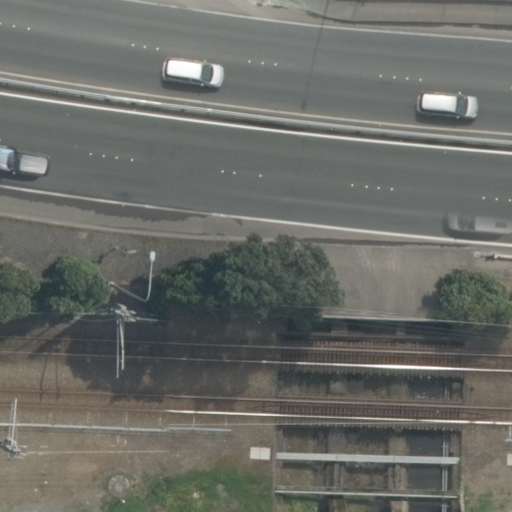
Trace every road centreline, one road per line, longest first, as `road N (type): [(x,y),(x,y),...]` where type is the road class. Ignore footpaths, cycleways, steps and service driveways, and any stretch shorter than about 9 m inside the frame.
road 1 (trunk): [(0,17),(363,72),(511,80)]
road 2 (trunk): [(511,201),(0,144)]
